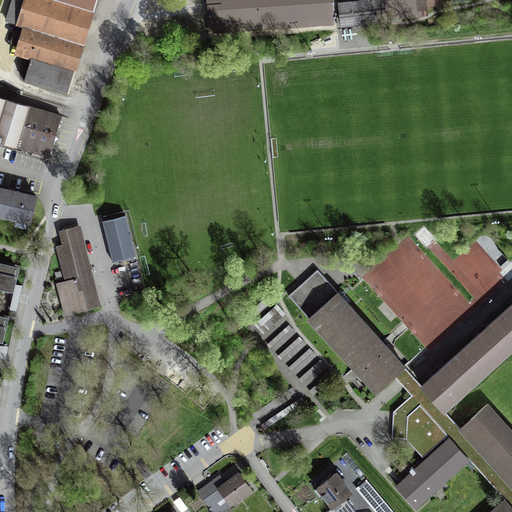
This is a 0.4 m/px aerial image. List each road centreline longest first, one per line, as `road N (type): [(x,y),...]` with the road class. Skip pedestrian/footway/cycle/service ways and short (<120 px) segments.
road 1 (residential): [(8,511),(16,377),(43,258),(132,0)]
road 2 (residential): [(133,511),(235,439)]
